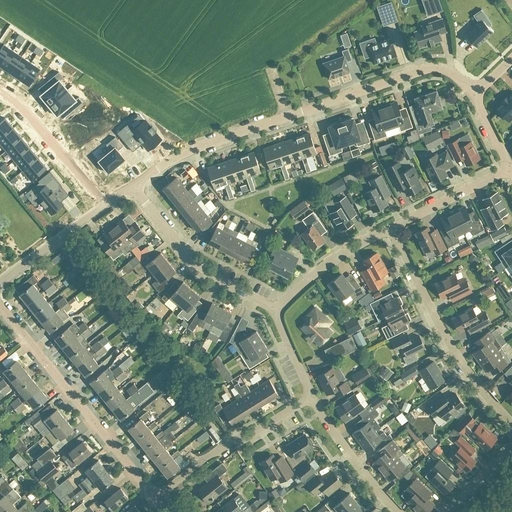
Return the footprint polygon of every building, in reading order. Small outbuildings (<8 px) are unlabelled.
[(440,0),(430,0),(435,13),(444,10),(440,0)] [(388,18),(395,16),(391,3),(378,7),(380,14),(386,12),(388,18)] [(480,22),(465,37),(476,48),(494,31),(489,27),(492,25),(482,9),(481,10),(482,11),(475,16),(480,22)] [(423,26),(424,29),(415,32),(420,48),(428,45),(428,46),(434,44),(434,43),(442,40),(440,34),(446,32),(442,19),(423,26)] [(346,47),(351,45),(347,33),(340,35),(343,43),(345,42),(346,47)] [(396,56),(390,39),(362,48),(365,58),(371,56),(373,63),(396,56)] [(4,44),(0,49),(0,64),(2,66),(13,50),(4,44)] [(343,57),(324,63),(323,63),(324,64),(328,78),(329,79),(329,78),(349,72),(349,71),(346,62),(352,60),(348,49),(342,51),(344,56),(343,57)] [(13,50),(2,66),(11,72),(22,56),(13,50)] [(22,56),(11,72),(20,78),(31,62),(22,56)] [(31,62),(20,78),(29,84),(40,68),(31,62)] [(42,96),(40,97),(44,102),(46,101),(49,105),(66,91),(58,81),(62,78),(57,73),(46,82),(50,87),(41,95),(42,96)] [(66,91),(49,105),(52,109),(51,110),(55,115),(57,114),(57,115),(67,107),(70,112),(81,103),(77,98),(74,100),(66,91)] [(442,106),(444,105),(441,96),(439,97),(436,91),(415,98),(419,109),(411,112),(411,111),(416,127),(418,134),(431,130),(430,124),(434,123),(430,111),(442,107),(442,106)] [(511,94),(509,98),(507,96),(502,102),(503,103),(497,109),(509,121),(511,118),(511,94)] [(385,108),(391,127),(398,125),(400,131),(413,127),(409,116),(402,118),(397,102),(390,104),(391,106),(385,108)] [(91,112),(86,106),(75,115),(80,120),(69,129),(78,140),(94,126),(86,116),(91,112)] [(385,129),(391,127),(385,108),(379,110),(378,108),(372,110),(378,126),(371,129),(375,140),(387,136),(385,129)] [(5,117),(0,121),(0,138),(13,128),(5,117)] [(345,122),(341,123),(348,143),(355,141),(358,146),(370,142),(366,130),(358,132),(353,118),(345,121),(345,122)] [(150,126),(145,119),(132,130),(127,123),(117,132),(124,141),(134,133),(147,149),(160,138),(154,131),(155,130),(151,125),(150,126)] [(348,143),(341,123),(337,124),(337,123),(329,126),(334,140),(325,143),(330,156),(342,151),(341,146),(348,143)] [(13,128),(0,138),(0,142),(6,151),(22,138),(13,128)] [(298,138),(305,157),(306,157),(316,153),(310,134),(298,138)] [(111,150),(99,160),(102,165),(101,166),(105,172),(107,170),(109,172),(115,167),(119,164),(125,158),(118,150),(123,146),(115,137),(110,141),(106,144),(111,150)] [(22,138),(6,151),(15,161),(30,148),(22,138)] [(305,157),(298,138),(287,141),(293,161),(302,158),(304,165),(308,164),(306,157),(305,157)] [(480,159),(471,142),(461,146),(458,139),(448,144),(456,162),(463,159),(466,166),(480,159)] [(293,161),(287,141),(275,145),(282,165),(280,165),(283,173),(287,171),(284,164),(293,161)] [(270,169),(280,165),(282,165),(275,145),(263,149),(270,169)] [(30,148),(15,161),(23,171),(39,158),(30,148)] [(318,153),(323,167),(327,165),(322,152),(318,153)] [(436,154),(423,161),(434,182),(447,175),(444,169),(447,168),(453,165),(447,152),(437,157),(436,154)] [(249,176),(250,176),(261,172),(254,153),(242,156),(249,176)] [(246,177),(248,184),(253,183),(250,176),(249,176),(242,156),(231,160),(237,180),(246,177)] [(39,158),(23,171),(32,181),(47,168),(39,158)] [(225,184),(227,192),(231,190),(229,183),(237,180),(231,160),(219,164),(226,184),(225,184)] [(398,190),(404,187),(408,195),(421,188),(416,177),(417,176),(413,167),(403,172),(398,163),(387,168),(398,190)] [(226,184),(219,164),(208,168),(214,188),(225,184),(226,184)] [(53,193),(61,186),(50,171),(38,181),(39,182),(44,188),(34,196),(40,203),(41,201),(51,213),(62,204),(60,202),(53,193)] [(353,172),(344,177),(347,184),(357,179),(353,172)] [(381,176),(370,182),(373,189),(364,194),(370,205),(370,206),(371,210),(373,210),(374,212),(387,205),(384,198),(390,195),(381,176)] [(169,197),(183,186),(176,178),(162,189),(169,197)] [(334,195),(347,189),(341,179),(329,186),(334,195)] [(169,197),(176,206),(190,195),(183,186),(169,197)] [(482,210),(486,219),(492,230),(503,224),(499,217),(507,213),(501,202),(502,200),(500,196),(498,195),(497,193),(484,199),(488,207),(482,210)] [(183,214),(197,203),(190,195),(176,206),(183,214)] [(333,220),(335,221),(341,231),(353,223),(350,217),(355,214),(346,197),(335,203),(338,209),(331,213),(332,215),(332,217),(333,220)] [(309,207),(304,201),(289,211),(294,218),(309,207)] [(183,214),(190,223),(204,212),(197,203),(183,214)] [(127,213),(131,219),(142,211),(137,205),(127,213)] [(454,214),(463,232),(470,229),(473,235),(484,229),(479,219),(473,222),(465,207),(459,210),(460,211),(454,214)] [(204,212),(190,223),(197,231),(211,220),(204,212)] [(325,242),(315,229),(322,224),(313,212),(302,220),(308,227),(307,230),(302,234),(313,250),(325,242)] [(457,235),(463,232),(454,214),(448,217),(447,215),(442,218),(449,234),(443,237),(448,247),(460,242),(457,235)] [(135,222),(128,227),(122,220),(113,227),(130,249),(131,250),(136,246),(134,243),(143,236),(145,235),(135,222)] [(209,242),(219,248),(227,232),(230,228),(233,222),(229,220),(223,230),(218,227),(209,242)] [(254,226),(249,223),(246,228),(252,231),(254,226)] [(103,235),(108,240),(103,244),(105,246),(115,259),(124,252),(125,253),(130,249),(113,227),(103,235)] [(428,228),(416,234),(425,252),(432,249),(435,255),(446,249),(440,238),(436,230),(430,233),(428,228)] [(507,228),(494,235),(497,241),(510,234),(507,228)] [(228,253),(237,237),(227,232),(219,248),(228,253)] [(493,235),(479,241),(482,248),(496,242),(493,235)] [(228,253),(238,258),(246,243),(237,237),(228,253)] [(511,246),(509,242),(494,251),(501,262),(506,259),(510,265),(511,263),(511,246)] [(246,243),(238,258),(248,263),(256,248),(246,243)] [(136,245),(131,250),(139,260),(150,252),(146,247),(140,251),(136,245)] [(298,259),(275,247),(269,260),(272,261),(269,267),(288,277),(298,259)] [(75,250),(65,257),(73,268),(82,262),(75,250)] [(154,274),(168,262),(161,252),(150,261),(147,256),(133,267),(140,276),(150,268),(154,274)] [(367,269),(361,272),(372,291),(384,285),(380,277),(387,273),(377,253),(363,261),(367,269)] [(468,260),(475,264),(479,258),(472,254),(468,260)] [(128,262),(122,267),(125,272),(132,267),(128,262)] [(176,271),(168,262),(154,274),(158,279),(152,284),(159,292),(169,285),(165,280),(176,271)] [(25,290),(20,294),(28,304),(41,293),(34,284),(39,280),(34,274),(21,285),(25,290)] [(328,284),(340,300),(349,294),(355,301),(365,294),(356,281),(350,286),(341,275),(328,284)] [(465,279),(458,283),(454,275),(436,285),(442,298),(450,294),(453,301),(471,292),(465,279)] [(42,285),(46,290),(53,284),(49,279),(42,285)] [(179,304),(191,289),(183,282),(174,293),(169,289),(162,298),(166,302),(169,298),(173,301),(174,300),(179,304)] [(87,289),(95,299),(103,292),(95,283),(87,289)] [(53,284),(46,290),(50,295),(57,289),(53,284)] [(484,300),(496,294),(493,286),(481,292),(484,300)] [(182,319),(184,317),(188,320),(196,311),(191,307),(200,296),(191,289),(179,304),(184,307),(177,315),(182,319)] [(49,303),(41,293),(28,304),(36,313),(49,303)] [(364,297),(369,304),(374,300),(369,293),(364,297)] [(491,303),(500,299),(498,294),(489,299),(491,303)] [(378,322),(387,317),(403,310),(401,305),(403,304),(399,296),(385,303),(382,297),(370,304),(378,322)] [(57,303),(61,308),(68,302),(64,297),(57,303)] [(61,308),(56,312),(43,322),(51,332),(69,317),(65,312),(72,307),(68,302),(61,308)] [(49,303),(36,313),(43,322),(56,312),(49,303)] [(197,324),(210,331),(222,308),(212,303),(204,319),(201,318),(200,320),(195,317),(187,329),(192,332),(197,324)] [(145,308),(140,313),(146,320),(151,314),(145,308)] [(210,331),(220,336),(218,338),(225,341),(226,338),(231,329),(225,326),(231,313),(222,308),(210,331)] [(472,333),(491,323),(485,312),(477,316),(472,308),(453,319),(460,332),(469,327),(472,333)] [(306,319),(308,322),(301,329),(309,336),(313,340),(319,346),(332,333),(326,327),(330,323),(316,309),(306,319)] [(403,310),(387,317),(390,324),(382,328),(387,340),(400,333),(397,327),(411,320),(407,313),(405,314),(403,310)] [(351,334),(360,329),(361,329),(365,327),(360,319),(356,321),(355,319),(346,324),(351,334)] [(63,348),(76,337),(80,334),(88,328),(84,323),(76,329),(73,324),(68,328),(55,338),(63,348)] [(159,329),(164,333),(169,327),(164,323),(159,329)] [(240,354),(256,345),(262,341),(256,331),(244,338),(241,333),(243,328),(238,325),(229,341),(233,343),(240,354)] [(88,328),(80,334),(84,339),(92,333),(88,328)] [(480,362),(501,347),(501,348),(501,347),(495,338),(502,333),(498,328),(491,333),(490,331),(473,343),(478,350),(473,353),(480,362)] [(418,359),(415,353),(425,348),(423,345),(424,343),(422,340),(420,339),(419,336),(410,340),(407,333),(391,341),(397,352),(403,349),(407,356),(403,358),(407,365),(418,359)] [(70,357),(83,347),(76,337),(63,348),(70,357)] [(357,348),(352,338),(342,343),(347,353),(357,348)] [(91,347),(95,352),(103,346),(99,341),(91,347)] [(256,357),(268,350),(262,341),(256,345),(240,354),(249,369),(259,362),(256,357)] [(103,346),(95,352),(99,357),(107,351),(103,346)] [(0,360),(8,354),(2,347),(0,349),(0,360)] [(70,357),(78,366),(91,356),(83,347),(70,357)] [(501,347),(480,362),(486,372),(489,369),(493,374),(511,362),(501,348),(501,347)] [(22,359),(28,368),(35,362),(29,354),(22,359)] [(91,356),(78,366),(85,376),(98,365),(91,356)] [(11,381),(24,370),(16,361),(4,371),(11,381)] [(419,371),(431,390),(444,381),(438,371),(439,371),(433,362),(419,371)] [(112,372),(116,377),(123,371),(119,366),(112,372)] [(346,391),(350,389),(346,382),(341,385),(339,382),(345,379),(338,367),(332,370),(332,369),(318,376),(328,394),(334,391),(337,396),(346,391)] [(387,381),(394,373),(386,367),(380,375),(387,381)] [(396,387),(418,373),(414,367),(401,376),(402,378),(394,383),(396,387)] [(11,381),(19,390),(32,379),(24,370),(11,381)] [(370,375),(367,370),(353,378),(357,384),(370,375)] [(123,371),(116,377),(120,382),(127,376),(123,371)] [(98,392),(111,381),(103,372),(90,382),(98,392)] [(166,388),(174,382),(168,374),(160,381),(166,388)] [(19,390),(27,399),(39,388),(32,379),(19,390)] [(259,386),(269,401),(278,395),(269,380),(259,386)] [(98,392),(106,401),(119,390),(111,381),(98,392)] [(176,383),(168,390),(172,395),(180,388),(176,383)] [(238,393),(241,397),(250,412),(260,407),(250,392),(247,387),(242,390),(238,383),(234,386),(235,387),(238,393)] [(7,384),(0,389),(0,391),(3,395),(11,389),(7,384)] [(127,391),(131,396),(138,390),(134,385),(127,391)] [(250,392),(260,407),(269,401),(259,386),(250,392)] [(241,397),(238,393),(235,387),(231,390),(234,396),(237,400),(232,403),(241,418),(250,412),(241,397)] [(39,388),(27,399),(34,408),(47,398),(39,388)] [(106,401),(113,410),(126,399),(119,390),(106,401)] [(138,390),(131,396),(126,399),(113,410),(121,419),(134,409),(129,403),(134,400),(135,401),(142,395),(138,390)] [(391,398),(387,392),(371,404),(375,409),(391,398)] [(447,400),(442,394),(427,406),(435,416),(440,412),(447,421),(465,406),(455,394),(447,400)] [(345,422),(364,408),(355,395),(336,408),(345,422)] [(11,404),(15,409),(22,403),(18,398),(11,404)] [(405,402),(401,410),(408,413),(412,405),(405,402)] [(22,403),(15,409),(19,414),(26,408),(22,403)] [(241,418),(232,403),(223,409),(219,404),(213,408),(223,423),(229,419),(232,424),(241,418)] [(53,430),(65,420),(57,410),(47,417),(43,413),(32,422),(36,427),(45,420),(53,430)] [(359,443),(375,431),(380,428),(374,419),(378,416),(374,411),(363,419),(366,424),(353,434),(359,443)] [(146,412),(139,418),(140,419),(128,429),(136,439),(149,428),(147,427),(143,421),(149,415),(146,412)] [(475,440),(486,450),(496,440),(480,424),(476,428),(472,424),(475,421),(469,415),(457,428),(463,434),(466,430),(470,434),(469,436),(474,441),(475,440)] [(65,420),(53,430),(61,439),(52,447),(56,452),(67,442),(64,437),(73,430),(65,420)] [(157,438),(155,436),(150,430),(157,425),(154,421),(147,427),(149,428),(136,439),(144,448),(157,438)] [(25,422),(21,427),(28,432),(31,427),(25,422)] [(175,422),(163,432),(162,431),(155,436),(157,438),(144,448),(152,458),(164,448),(163,446),(170,441),(165,435),(169,431),(175,431),(180,427),(175,422)] [(212,427),(206,431),(194,440),(198,445),(209,435),(216,444),(221,440),(212,427)] [(379,436),(375,431),(359,443),(366,452),(381,441),(385,446),(392,440),(393,439),(389,435),(387,436),(384,433),(379,436)] [(296,460),(314,448),(312,445),(312,443),(310,438),(307,438),(305,435),(287,446),(296,460)] [(469,456),(474,450),(460,437),(455,442),(461,447),(461,448),(460,448),(451,458),(466,472),(475,462),(469,456)] [(403,454),(392,440),(385,446),(381,449),(385,454),(374,462),(381,472),(397,459),(403,454)] [(172,457),(171,456),(166,450),(173,444),(170,441),(163,446),(164,448),(152,458),(160,468),(172,457)] [(71,468),(91,452),(83,442),(69,452),(62,457),(71,468)] [(56,456),(50,448),(37,459),(43,467),(56,456)] [(172,457),(160,468),(168,477),(180,467),(174,459),(181,454),(178,450),(171,456),(172,457)] [(429,454),(434,459),(438,455),(433,450),(429,454)] [(403,454),(397,459),(381,472),(389,481),(392,478),(399,473),(402,477),(414,467),(407,459),(403,454)] [(281,482),(293,475),(282,457),(276,461),(272,455),(261,463),(271,480),(277,476),(281,482)] [(19,462),(24,468),(28,464),(23,458),(19,462)] [(452,472),(440,460),(431,469),(436,474),(430,480),(445,494),(448,490),(449,492),(453,488),(453,486),(454,484),(446,477),(452,472)] [(52,461),(37,473),(45,482),(59,470),(52,461)] [(76,494),(106,470),(98,461),(85,471),(89,475),(78,484),(82,489),(76,494)] [(303,481),(315,471),(309,463),(296,473),(303,481)] [(227,470),(222,464),(211,473),(214,477),(198,490),(208,503),(227,488),(218,476),(227,470)] [(324,476),(330,472),(327,467),(321,472),(324,476)] [(114,480),(106,470),(76,494),(73,497),(77,502),(98,486),(101,490),(114,480)] [(238,487),(256,477),(253,471),(234,482),(238,487)] [(323,488),(328,495),(342,483),(332,471),(321,481),(317,476),(307,484),(315,494),(323,488)] [(0,492),(9,484),(1,476),(0,477),(0,492)] [(296,477),(285,484),(288,490),(300,483),(296,477)] [(67,494),(75,488),(67,479),(52,490),(64,504),(71,499),(67,494)] [(427,499),(432,494),(416,479),(405,491),(412,497),(407,501),(418,511),(427,511),(434,505),(427,499)] [(0,511),(4,511),(13,505),(21,497),(9,484),(0,492),(0,496),(1,498),(0,499),(0,511)] [(113,510),(128,498),(121,488),(99,505),(104,511),(109,506),(113,510)] [(279,495),(275,489),(268,494),(271,499),(279,495)] [(331,511),(344,511),(357,502),(349,493),(339,501),(335,496),(325,504),(331,511)] [(242,511),(243,511),(233,499),(216,511),(242,511)] [(257,511),(268,511),(276,506),(272,501),(258,511),(257,511)] [(32,511),(34,511),(26,502),(18,510),(13,505),(4,511),(32,511)] [(42,511),(48,506),(44,502),(34,511),(32,511),(42,511)] [(245,511),(251,511),(253,511),(258,507),(254,502),(244,510),(245,511)] [(357,502),(344,511),(361,511),(362,511),(364,510),(357,502)] [(83,503),(72,511),(83,511),(88,508),(83,503)]
